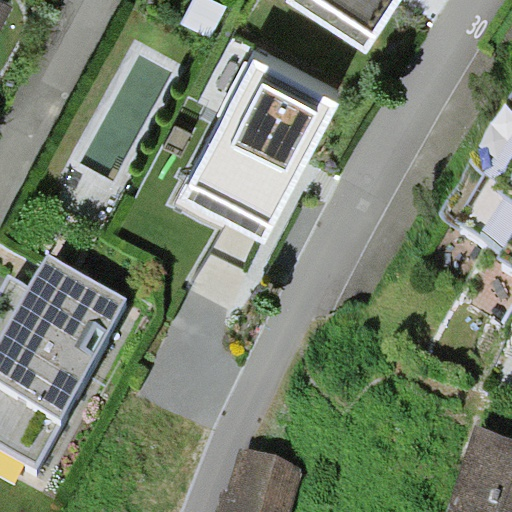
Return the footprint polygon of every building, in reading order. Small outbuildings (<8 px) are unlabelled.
[(0,0),(0,16),(8,0),(0,0)] [(339,0),(369,19),(381,0),(339,0)] [(335,78),(261,39),(194,167),(268,206),(302,142),(335,78)] [(511,121),(429,253),(511,304),(511,121)] [(0,299),(0,453),(36,473),(129,306),(47,260),(27,296),(8,285),(0,299)] [(460,500),(497,511),(511,511),(511,422),(487,415),(460,500)] [(220,511),(288,511),(301,471),(247,456),(236,497),(226,494),(220,511)]
